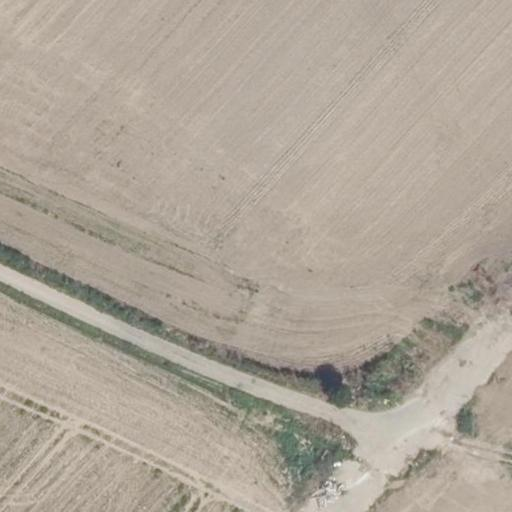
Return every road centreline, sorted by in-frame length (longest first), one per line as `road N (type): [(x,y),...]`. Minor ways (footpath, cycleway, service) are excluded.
road 1 (track): [(0,269),(342,418),(418,433)]
road 2 (track): [(418,433),(511,332)]
